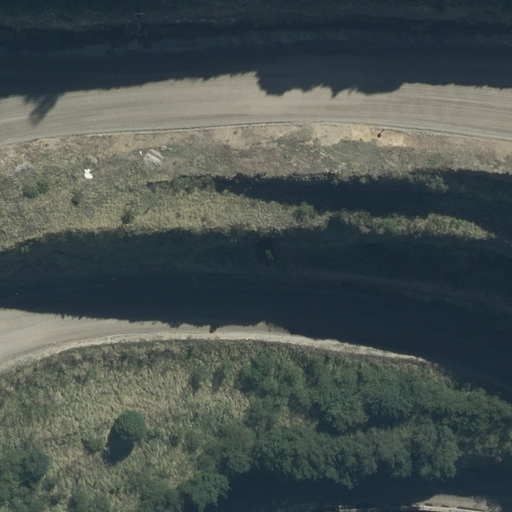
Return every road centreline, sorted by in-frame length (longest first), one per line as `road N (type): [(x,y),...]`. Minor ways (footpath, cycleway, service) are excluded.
road 1 (track): [(0,327),(122,307),(298,309),(457,336),(511,357)]
road 2 (track): [(511,77),(249,68),(0,85)]
road 3 (track): [(245,511),(307,495),(396,486),(511,499)]
